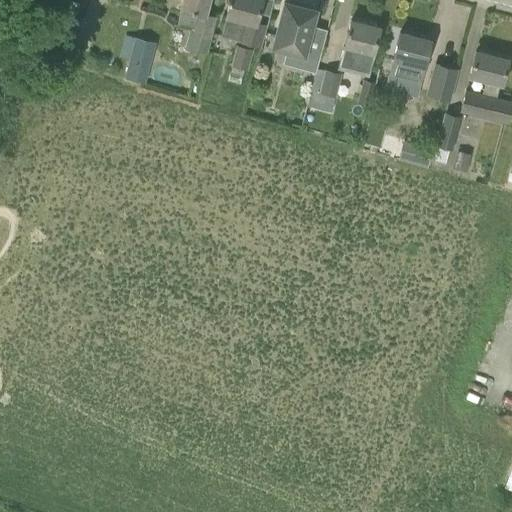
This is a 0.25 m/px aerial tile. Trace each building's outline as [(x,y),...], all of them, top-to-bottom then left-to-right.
[(208,0),(184,0),(182,9),(179,8),(176,24),(189,27),(183,48),(206,54),(215,16),(205,14),(208,0)] [(229,0),(225,17),(220,36),(236,40),(236,41),(260,47),(266,24),(256,22),(261,0),(229,0)] [(312,4),(301,1),(299,6),(284,2),(272,47),(302,54),(298,67),(296,66),(296,67),(315,72),(326,29),(311,25),(314,10),(310,9),(312,4)] [(37,34),(43,16),(28,11),(25,20),(22,30),(37,34)] [(350,20),(342,48),(337,67),(366,74),(371,55),(370,55),(378,27),(350,20)] [(77,35),(63,30),(59,44),(72,49),(77,35)] [(419,83),(429,40),(399,32),(388,75),(419,83)] [(123,77),(144,83),(155,42),(133,36),(123,77)] [(246,70),(252,49),(235,45),(229,66),(246,70)] [(475,51),(469,76),(484,80),(481,93),(464,89),(458,111),(485,118),(503,123),(507,124),(511,103),(511,100),(495,97),(499,83),(501,84),(506,62),(507,59),(475,51)] [(435,63),(427,94),(448,99),(456,68),(435,63)] [(341,73),(323,70),(316,68),(308,105),(330,110),(334,97),(341,73)] [(374,81),(362,79),(356,102),(368,105),(374,81)] [(460,116),(445,112),(431,160),(444,163),(448,149),(451,150),(460,116)] [(402,141),(398,157),(427,165),(432,149),(402,141)] [(465,171),(470,153),(456,150),(452,167),(465,171)]
